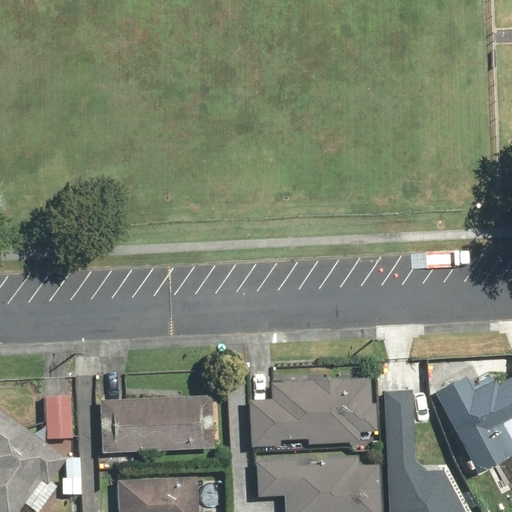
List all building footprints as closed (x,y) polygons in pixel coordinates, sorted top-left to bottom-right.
[(470,375),(433,394),(478,482),(490,476),(499,492),(511,485),(511,378),(497,386),(493,378),(476,387),(470,375)] [(271,398),(248,399),(249,447),(279,447),(279,439),(306,439),(307,446),(365,445),(365,433),(374,433),(373,403),(370,403),(369,380),(270,382),(271,398)] [(382,392),(383,511),(465,511),(441,467),(422,468),(412,459),(409,389),(382,392)] [(210,395),(94,400),(96,452),(212,446),(210,395)] [(72,397),(45,397),(44,438),(71,439),(72,397)] [(0,511),(15,511),(39,479),(47,484),(64,459),(0,412),(0,511)] [(80,458),(66,457),(65,479),(61,479),(60,495),(79,495),(80,458)] [(357,457),(254,457),(254,495),(284,495),(283,511),(378,511),(378,464),(357,464),(357,457)] [(195,511),(195,476),(114,479),(115,511),(195,511)]
